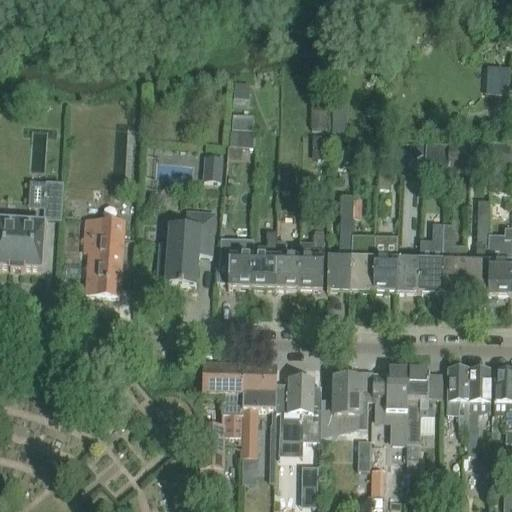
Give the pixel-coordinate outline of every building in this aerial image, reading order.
[(311,101),(311,134),(327,134),(327,101),(311,101)] [(253,152),(254,137),(230,135),(230,151),(231,151),(230,160),(241,161),(242,152),(253,152)] [(328,141),(313,141),(313,164),(328,164),(328,141)] [(198,164),(198,149),(162,147),(161,162),(198,164)] [(448,167),(448,147),(426,147),(425,167),(448,167)] [(470,169),(471,148),(448,147),(448,167),(448,169),(470,169)] [(491,170),(492,149),(471,148),(470,169),(491,170)] [(511,150),(492,149),(491,170),(510,171),(511,150)] [(203,186),(220,187),(222,162),(205,161),(203,186)] [(34,185),(45,186),(47,165),(35,164),(34,185)] [(389,194),(391,172),(380,171),(378,193),(389,194)] [(45,224),(60,225),(63,189),(47,188),(45,224)] [(350,296),(352,241),(353,222),(352,222),(353,202),(342,201),(339,262),(327,261),(326,295),(350,296)] [(361,223),(362,202),(353,202),(352,222),(353,222),(361,223)] [(488,300),(489,240),(490,206),(478,205),(476,266),(466,265),(465,299),(488,300)] [(212,261),(215,219),(186,216),(185,231),(169,230),(168,249),(160,248),(157,286),(165,287),(165,289),(167,289),(167,292),(180,293),(180,290),(196,291),(198,262),(212,263),(212,261)] [(23,273),(42,275),(45,229),(27,227),(28,224),(12,223),(11,227),(0,225),(0,271),(10,273),(10,275),(23,275),(23,273)] [(119,303),(126,226),(87,223),(85,257),(89,257),(86,300),(119,303)] [(442,299),(443,230),(433,229),(432,246),(420,245),(420,264),(419,298),(442,299)] [(405,264),(406,247),(409,247),(409,230),(398,230),(397,242),(396,297),(419,298),(420,264),(405,264)] [(456,250),(457,230),(443,230),(442,299),(465,299),(466,265),(466,251),(456,250)] [(277,246),(277,237),(267,237),(267,251),(253,250),(251,293),(275,294),(277,246)] [(322,295),(324,239),(314,238),(314,248),(299,247),(299,261),(298,294),(322,295)] [(510,301),(511,241),(489,240),(488,300),(510,301)] [(373,297),(374,241),(352,241),(350,296),(373,297)] [(396,297),(397,242),(374,241),(373,297),(396,297)] [(251,293),(253,250),(253,245),(221,244),(220,256),(217,256),(216,291),(228,292),(251,293)] [(298,294),(299,261),(286,261),(286,246),(277,246),(275,294),(298,294)] [(242,412),(243,370),(202,369),(202,399),(216,399),(216,405),(222,405),(221,430),(201,429),(199,489),(222,490),(223,446),(242,446),(242,420),(242,412)] [(275,412),(276,390),(277,371),(243,370),(242,412),(242,420),(242,446),(241,464),(258,464),(259,412),(275,412)] [(406,448),(407,374),(387,373),(386,379),(372,379),(371,403),(376,403),(375,427),(392,428),(392,448),(406,448)] [(435,421),(435,405),(442,405),(442,380),(428,380),(428,375),(407,374),(406,448),(420,448),(421,421),(435,421)] [(468,437),(468,375),(447,375),(447,407),(458,407),(458,437),(468,437)] [(489,416),(490,375),(468,375),(468,437),(468,460),(474,460),(475,442),(478,439),(478,432),(477,429),(477,421),(489,416)] [(511,434),(511,375),(495,375),(494,418),(497,420),(505,420),(504,435),(511,434)] [(321,408),(320,439),(334,439),(334,434),(359,435),(360,430),(360,421),(367,421),(367,404),(371,404),(372,379),(361,379),(361,385),(334,384),(334,408),(321,408)] [(288,390),(276,390),(275,412),(276,415),(287,415),(287,419),(302,419),(302,447),(320,448),(320,439),(320,416),(313,415),(313,383),(288,383),(288,390)] [(156,441),(173,432),(166,418),(149,426),(156,441)] [(286,430),(276,430),(276,444),(287,444),(286,430)] [(386,447),(371,447),(370,476),(371,503),(385,503),(386,447)] [(418,453),(408,453),(408,466),(417,466),(418,453)] [(369,476),(370,463),(358,462),(358,476),(369,476)] [(511,511),(511,497),(503,497),(502,511),(511,511)]
